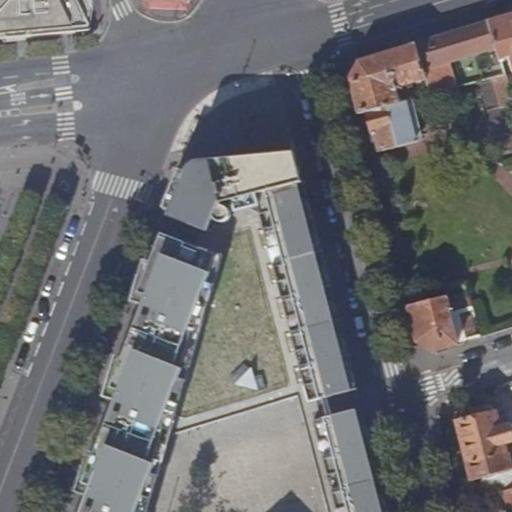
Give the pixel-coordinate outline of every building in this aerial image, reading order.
[(0,0),(0,38),(27,36),(83,31),(85,9),(80,0),(0,0)] [(511,14),(488,21),(500,62),(509,59),(511,70),(511,14)] [(500,62),(488,21),(416,44),(425,80),(430,94),(491,78),(504,75),(500,62)] [(425,80),(416,44),(346,63),(333,81),(346,122),(352,119),(399,104),(395,89),(425,80)] [(511,99),(511,95),(506,80),(504,75),(491,78),(492,81),(480,85),(501,150),(511,146),(511,99)] [(420,147),(413,125),(418,124),(411,101),(399,104),(352,119),(366,164),(420,147)] [(359,391),(297,153),(203,160),(200,161),(196,162),(192,164),(188,171),(182,168),(164,207),(173,211),(171,216),(179,219),(172,236),(164,233),(158,248),(152,261),(145,260),(133,301),(145,305),(124,357),(117,355),(105,396),(116,402),(102,438),(96,453),(89,451),(76,492),(89,496),(82,511),(147,511),(159,476),(148,472),(152,458),(155,459),(163,435),(298,395),(314,390),(317,403),(319,403),(359,391)] [(469,300),(467,292),(455,295),(458,303),(469,300)] [(455,312),(452,304),(449,305),(447,297),(408,308),(417,343),(435,352),(458,345),(449,313),(455,312)] [(314,390),(298,395),(303,414),(328,511),(346,511),(322,420),(351,412),(349,404),(321,412),(320,409),(319,403),(317,403),(314,390)] [(474,406),(477,415),(487,412),(485,404),(474,406)] [(363,409),(351,412),(357,432),(368,428),(363,409)] [(511,469),(511,428),(511,423),(498,426),(494,410),(487,412),(477,415),(458,419),(475,481),(484,478),(511,469)] [(351,412),(322,420),(346,511),(389,511),(368,428),(357,432),(351,412)] [(511,511),(511,469),(484,478),(480,484),(484,498),(490,502),(487,507),(488,511),(511,511)]
